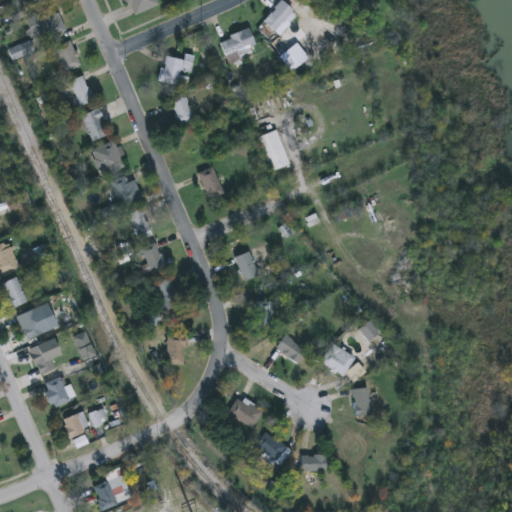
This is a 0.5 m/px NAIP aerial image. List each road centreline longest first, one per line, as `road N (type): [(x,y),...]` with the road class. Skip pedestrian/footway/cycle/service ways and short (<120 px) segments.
road 1 (residential): [(221,354),(224,322),(195,240),(90,0)]
road 2 (residential): [(0,499),(170,428),(215,379),(221,354)]
road 3 (residential): [(195,240),(377,164)]
road 4 (residential): [(64,511),(0,359)]
road 5 (residential): [(115,56),(240,0)]
